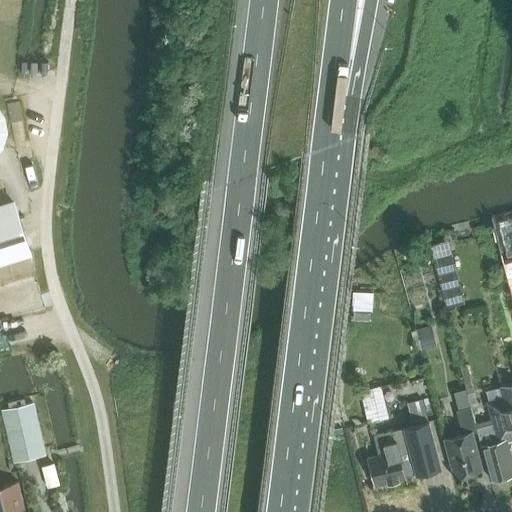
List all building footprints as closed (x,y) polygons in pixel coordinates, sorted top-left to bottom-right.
[(17,206),(0,211),(0,257),(30,247),(17,206)] [(443,252),(443,275),(459,275),(459,252),(443,252)] [(425,261),(411,264),(418,298),(432,295),(425,261)] [(446,281),(451,294),(467,288),(463,275),(446,281)] [(354,291),(353,312),(373,313),(374,293),(354,291)] [(417,329),(422,348),(437,344),(432,324),(417,329)] [(489,403),(495,424),(477,428),(491,479),(511,473),(511,455),(508,439),(511,437),(511,382),(501,385),(504,399),(489,403)] [(388,418),(380,386),(361,390),(369,422),(388,418)] [(459,396),(462,407),(471,405),(468,393),(459,396)] [(368,457),(376,485),(442,468),(424,398),(408,402),(414,426),(376,435),(380,454),(368,457)] [(15,462),(47,455),(35,403),(3,410),(15,462)] [(472,430),(477,428),(471,405),(462,407),(458,408),(463,429),(445,434),(456,475),(482,468),(472,430)] [(0,511),(25,511),(18,481),(0,485),(0,511)]
